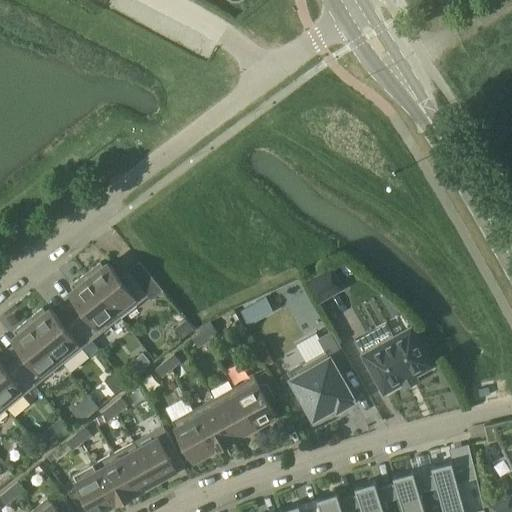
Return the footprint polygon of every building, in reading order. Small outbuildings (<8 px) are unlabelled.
[(119,277),(108,263),(103,267),(100,262),(86,273),(120,317),(134,306),(146,297),(149,301),(162,291),(139,261),(119,277)] [(344,291),(331,269),(306,283),(318,305),(344,291)] [(70,293),(83,308),(83,312),(75,318),(91,340),(120,317),(86,273),(71,284),(75,289),(70,293)] [(250,306),(241,311),(249,325),(258,320),(250,306)] [(62,324),(50,309),(46,312),(42,308),(28,319),(63,362),(91,340),(75,318),(67,325),(62,324)] [(13,339),(24,353),(25,357),(17,364),(35,385),(63,362),(28,319),(14,330),(17,335),(13,339)] [(186,319),(173,329),(181,340),(194,330),(186,319)] [(213,326),(203,332),(208,342),(218,336),(213,326)] [(411,327),(362,354),(384,393),(433,365),(411,327)] [(320,338),(326,350),(288,371),(292,377),(291,378),(314,418),(335,406),(337,410),(354,400),(352,397),(353,396),(333,360),(344,354),(332,331),(320,338)] [(203,332),(192,338),(197,347),(208,342),(203,332)] [(174,353),(165,361),(171,369),(181,361),(174,353)] [(151,365),(143,355),(129,366),(137,376),(151,365)] [(165,361),(155,368),(162,377),(171,369),(165,361)] [(17,364),(9,371),(5,370),(0,363),(0,401),(6,409),(35,385),(17,364)] [(124,387),(114,375),(105,382),(114,394),(124,387)] [(254,375),(233,387),(255,426),(276,415),(267,399),(273,396),(267,383),(260,387),(254,375)] [(233,387),(213,398),(235,437),(255,426),(233,387)] [(72,408),(79,419),(100,407),(93,395),(72,408)] [(121,397),(111,404),(118,413),(127,405),(121,397)] [(186,397),(165,408),(172,420),(194,460),(215,448),(193,409),(186,397)] [(213,398),(193,409),(215,448),(235,437),(213,398)] [(111,404),(102,412),(109,420),(118,413),(111,404)] [(500,438),(511,461),(511,418),(484,425),(488,441),(500,438)] [(85,426),(75,434),(82,442),(91,435),(85,426)] [(75,434),(66,441),(73,450),(82,442),(75,434)] [(134,441),(155,481),(176,469),(158,437),(138,448),(134,441)] [(134,441),(114,452),(135,492),(155,481),(134,441)] [(184,462),(192,458),(186,447),(178,451),(184,462)] [(114,452),(94,463),(115,502),(135,492),(114,452)] [(444,511),(485,511),(484,508),(467,511),(464,511),(458,482),(477,478),(474,463),(454,468),(452,460),(432,465),(434,473),(435,473),(439,488),(444,511)] [(79,485),(67,491),(81,511),(90,506),(93,511),(97,511),(115,502),(94,463),(73,474),(79,485)] [(414,470),(394,476),(396,483),(400,498),(404,511),(426,511),(421,492),(439,488),(435,473),(434,473),(416,478),(414,470)] [(375,480),(355,486),(358,494),(358,493),(363,508),(363,511),(386,511),(383,503),(388,501),(400,498),(396,483),(378,488),(375,480)] [(18,481),(9,488),(16,497),(25,489),(18,481)] [(9,488),(0,495),(0,496),(7,505),(16,497),(9,488)] [(337,492),(317,498),(320,505),(322,511),(349,511),(352,511),(363,508),(358,493),(358,494),(340,499),(337,492)] [(511,511),(511,496),(486,506),(488,511),(511,511)] [(47,497),(29,511),(73,511),(66,502),(57,509),(47,497)] [(299,503),(279,510),(280,511),(322,511),(320,505),(302,511),(299,503)]
